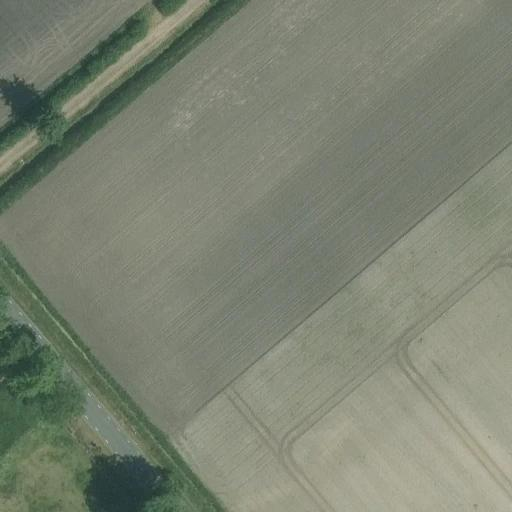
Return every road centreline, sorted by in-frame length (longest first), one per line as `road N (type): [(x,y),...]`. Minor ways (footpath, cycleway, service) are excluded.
road 1 (tertiary): [(177,511),(0,302)]
road 2 (track): [(0,160),(187,0)]
